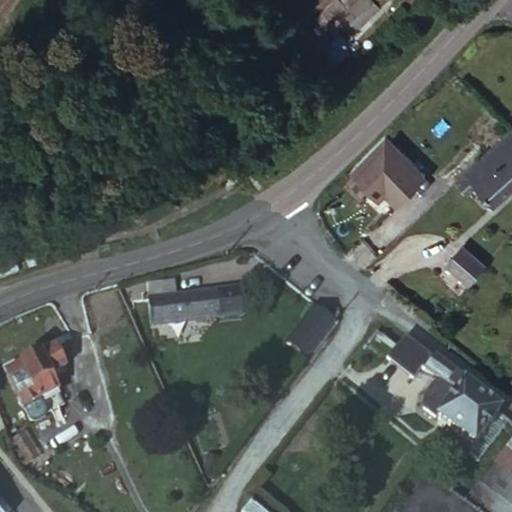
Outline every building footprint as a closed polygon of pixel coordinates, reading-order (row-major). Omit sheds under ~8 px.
[(330,0),(306,25),(328,48),(376,0),(330,0)] [(29,2),(18,15),(25,23),(36,9),(29,2)] [(389,203),(423,168),(385,130),(351,165),(389,203)] [(460,183),(477,199),(511,163),(511,139),(509,137),(460,183)] [(491,212),(511,191),(511,163),(477,199),(491,212)] [(21,200),(16,235),(30,238),(31,223),(40,224),(43,204),(21,200)] [(452,272),(474,289),(486,273),(466,257),(452,272)] [(174,279),(150,280),(155,296),(175,294),(174,279)] [(219,290),(222,318),(238,316),(236,288),(219,290)] [(155,304),(157,325),(222,318),(219,290),(218,289),(175,294),(155,296),(155,304)] [(306,357),(334,319),(310,302),(283,341),(306,357)] [(123,328),(157,325),(155,304),(120,308),(123,328)] [(408,338),(400,349),(452,393),(454,395),(463,384),(408,338)] [(67,368),(56,347),(7,372),(25,407),(59,390),(51,375),(67,368)] [(483,400),(463,384),(454,395),(461,401),(442,424),(455,434),(477,451),(503,417),(483,400)] [(59,390),(25,407),(32,419),(35,420),(66,404),(59,390)] [(454,395),(452,393),(435,392),(426,403),(428,413),(442,424),(461,401),(454,395)] [(511,442),(503,454),(511,461),(511,442)] [(511,468),(511,461),(503,454),(500,458),(511,468)] [(511,511),(511,468),(500,458),(466,502),(479,511),(511,511)] [(479,511),(466,502),(426,471),(395,511),(479,511)]
